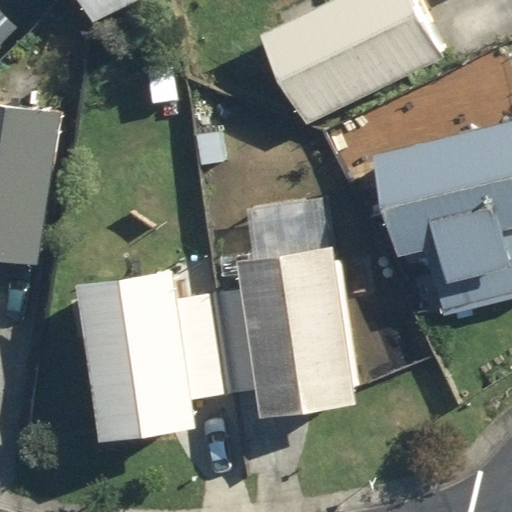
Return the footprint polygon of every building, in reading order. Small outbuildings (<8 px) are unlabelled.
[(93,0),(100,13),(127,0),(93,0)] [(336,0),(270,31),(313,121),(452,55),(425,0),(336,0)] [(0,52),(24,27),(0,4),(0,52)] [(184,56),(148,56),(148,109),(184,109),(184,56)] [(0,254),(40,261),(62,110),(0,100),(0,254)] [(511,120),(379,154),(403,252),(431,245),(447,309),(511,292),(511,120)] [(222,131),(197,135),(202,164),(226,161),(222,131)] [(211,292),(225,393),(257,389),(261,414),(359,400),(337,245),(239,260),(243,288),(211,292)] [(225,393),(211,292),(179,297),(175,269),(77,284),(101,441),(197,426),(193,398),(225,393)]
